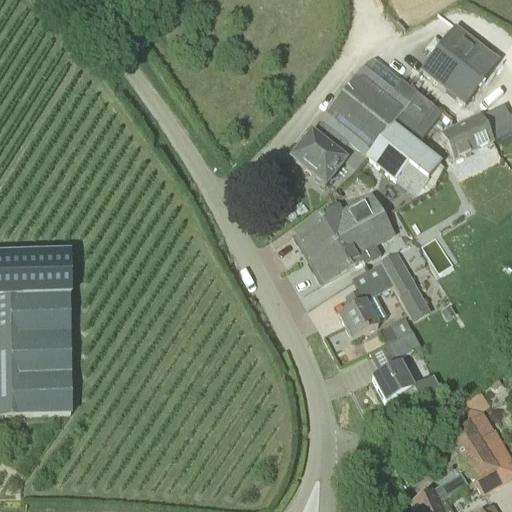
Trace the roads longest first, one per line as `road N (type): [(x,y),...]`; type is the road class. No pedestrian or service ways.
road 1 (unclassified): [(311,511),(323,441),(313,387),(220,202)]
road 2 (unclassified): [(220,202),(177,128),(69,0)]
road 3 (unclassified): [(220,202),(302,121),(360,37)]
